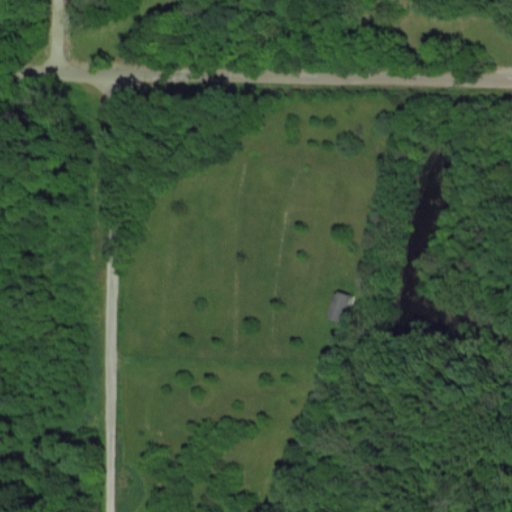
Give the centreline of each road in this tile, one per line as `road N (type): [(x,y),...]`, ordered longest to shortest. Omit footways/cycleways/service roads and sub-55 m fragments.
road 1 (tertiary): [(511,80),(0,72)]
road 2 (residential): [(112,511),(116,73)]
